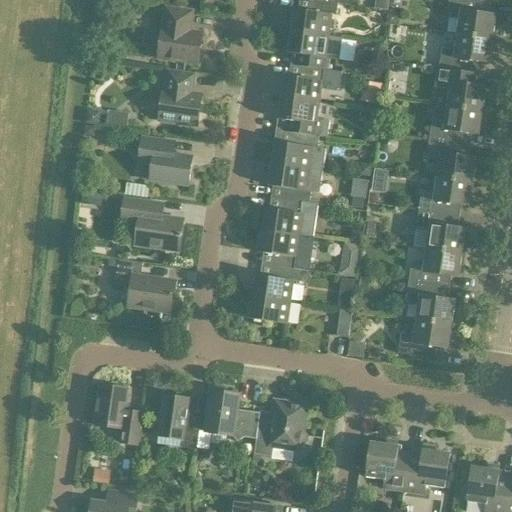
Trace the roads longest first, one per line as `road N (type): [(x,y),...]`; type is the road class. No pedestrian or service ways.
road 1 (residential): [(205,349),(216,220),(240,189),(258,60),(246,35),(251,0)]
road 2 (residential): [(63,511),(85,367),(95,354),(157,361),(205,349)]
road 3 (residential): [(205,349),(351,371),(359,392)]
road 4 (residential): [(494,407),(359,392)]
road 5 (residential): [(494,407),(511,280)]
road 6 (residential): [(344,511),(359,392)]
